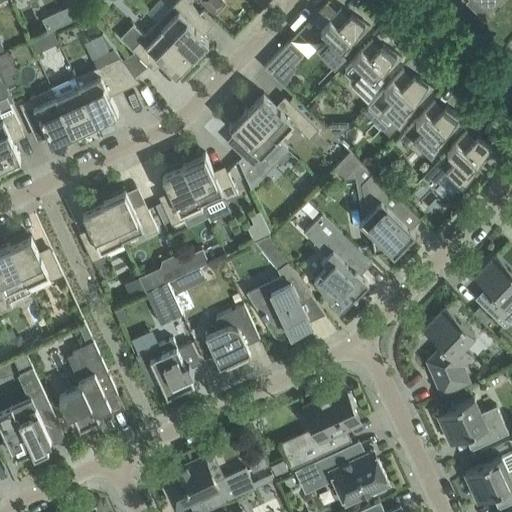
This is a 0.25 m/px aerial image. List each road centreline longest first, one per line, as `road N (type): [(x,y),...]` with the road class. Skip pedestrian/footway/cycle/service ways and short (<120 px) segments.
road 1 (residential): [(0,207),(178,122),(298,0)]
road 2 (residential): [(118,460),(364,340)]
road 3 (residential): [(364,340),(511,186)]
road 4 (residential): [(445,511),(364,340)]
road 5 (residential): [(511,97),(411,0)]
road 6 (residential): [(4,511),(118,460)]
